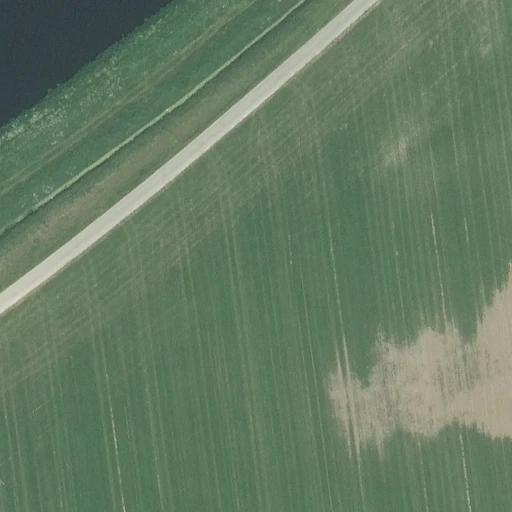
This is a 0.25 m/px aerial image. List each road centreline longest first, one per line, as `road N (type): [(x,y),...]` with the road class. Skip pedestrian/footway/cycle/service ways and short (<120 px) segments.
road 1 (unclassified): [(0,306),(192,158),(371,0)]
road 2 (track): [(246,0),(0,188)]
